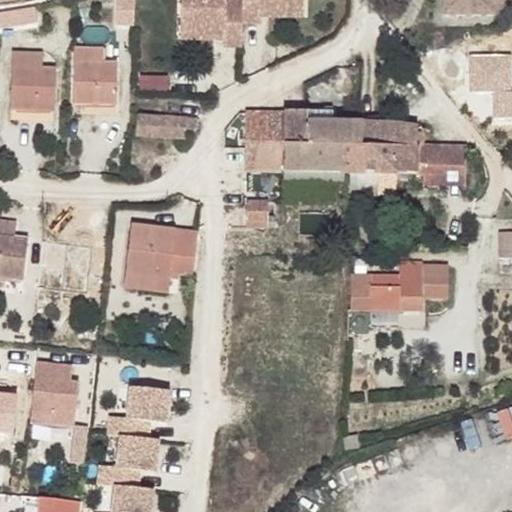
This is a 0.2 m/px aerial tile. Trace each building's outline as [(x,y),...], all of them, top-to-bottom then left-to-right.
[(181,0),(181,26),(224,27),(224,39),(224,46),(242,46),(242,22),(242,0),(181,0)] [(242,0),(242,22),(260,22),(260,16),(261,3),(304,4),(303,0),(242,0)] [(442,0),(442,15),(492,15),(491,0),(442,0)] [(504,15),(504,0),(491,0),(492,15),(504,15)] [(304,4),(261,3),(260,16),(304,16),(304,4)] [(224,39),(224,27),(181,26),(181,39),(224,39)] [(103,62),(103,48),(73,48),(73,104),(116,105),(117,62),(103,62)] [(42,68),(42,53),(12,52),(11,110),(54,112),(55,68),(42,68)] [(309,113),(246,113),(246,171),(283,172),(343,173),(344,147),(348,147),(348,123),(332,123),(332,113),(309,113)] [(186,117),(137,115),(136,132),(185,134),(186,117)] [(391,123),(348,123),(348,147),(344,147),(343,173),(349,173),(368,174),(368,147),(416,148),(416,146),(423,146),(423,128),(391,123)] [(465,147),(416,146),(416,148),(368,147),(368,174),(378,174),(422,174),(465,174),(465,147)] [(378,174),(368,174),(349,173),(350,186),(378,186),(378,174)] [(465,174),(422,174),(422,186),(465,186),(465,174)] [(266,201),(245,202),(246,228),(267,227),(266,216),(266,201)] [(14,237),(16,223),(0,220),(0,276),(22,280),(27,239),(14,237)] [(197,233),(131,226),(125,276),(170,280),(170,279),(171,274),(179,275),(192,276),(197,233)] [(511,232),(499,232),(499,258),(511,258),(511,232)] [(423,262),(399,262),(399,275),(423,275),(423,265),(423,262)] [(399,275),(351,274),(350,310),(400,311),(400,298),(422,298),(447,298),(448,265),(423,265),(423,275),(399,275)] [(170,280),(125,276),(124,287),(169,292),(170,280)] [(422,298),(400,298),(400,311),(422,311),(422,298)] [(71,367),(35,364),(29,421),(73,426),(78,383),(70,382),(71,367)] [(109,418),(107,436),(120,438),(139,440),(141,422),(149,423),(164,424),(167,392),(129,389),(126,420),(109,418)] [(511,403),(496,407),(503,438),(511,435),(511,403)] [(139,440),(147,440),(149,423),(141,422),(139,440)] [(87,463),(89,427),(76,426),(73,462),(87,463)] [(343,437),(345,450),(359,447),(357,435),(343,437)] [(99,467),(97,486),(114,487),(129,489),(131,471),(139,472),(154,474),(157,441),(147,440),(139,440),(120,438),(116,469),(99,467)] [(129,489),(137,490),(139,472),(131,471),(129,489)] [(149,511),(152,491),(137,490),(129,489),(114,487),(111,511),(149,511)] [(101,488),(96,511),(107,511),(112,490),(101,488)]
